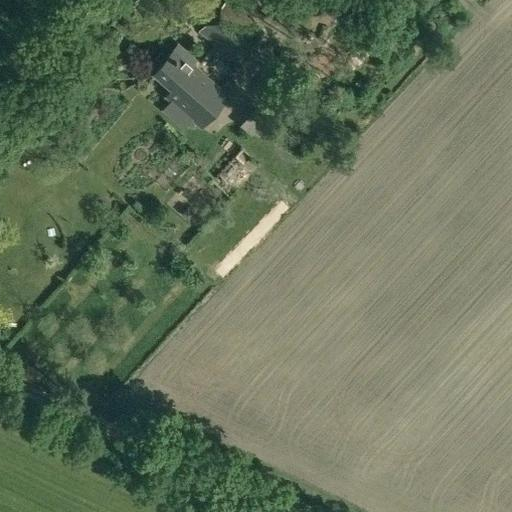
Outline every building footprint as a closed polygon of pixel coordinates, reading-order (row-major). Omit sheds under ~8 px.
[(104,0),(101,4),(114,17),(130,0),(104,0)] [(226,0),(199,30),(236,62),(263,31),(227,0),(226,0)] [(166,57),(161,53),(147,69),(170,89),(164,96),(201,128),(229,96),(193,64),(197,60),(178,44),(166,57)] [(256,89),(272,103),(288,84),(272,71),(256,89)] [(252,107),(244,122),(266,135),(275,121),(252,107)] [(181,212),(188,219),(194,212),(188,206),(181,212)]
